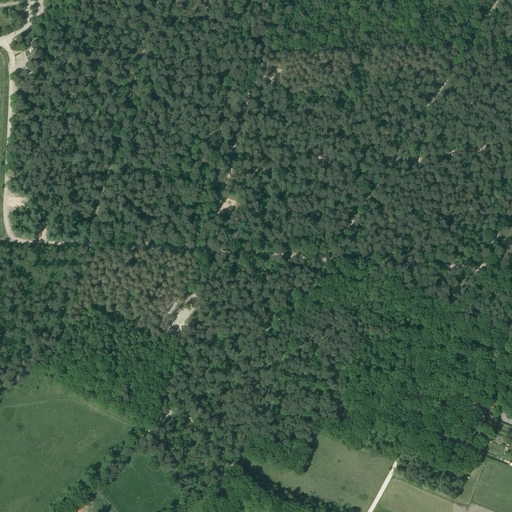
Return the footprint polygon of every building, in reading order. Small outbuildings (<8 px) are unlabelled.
[(459,390),(457,395),(463,398),(473,403),(475,398),(459,390)] [(457,411),(463,398),(457,395),(451,408),(457,411)] [(342,423),(347,413),(341,410),(336,421),(342,423)] [(495,418),(490,415),(485,425),(490,428),(495,418)] [(467,420),(459,416),(456,422),(458,423),(463,425),(465,425),(467,420)] [(466,430),(475,434),(477,429),(478,427),(479,426),(470,422),(466,430)] [(474,437),(487,443),(490,437),(486,435),(487,432),(481,430),(479,436),(475,434),(474,437)] [(81,511),(88,507),(84,502),(71,511),(81,511)]
